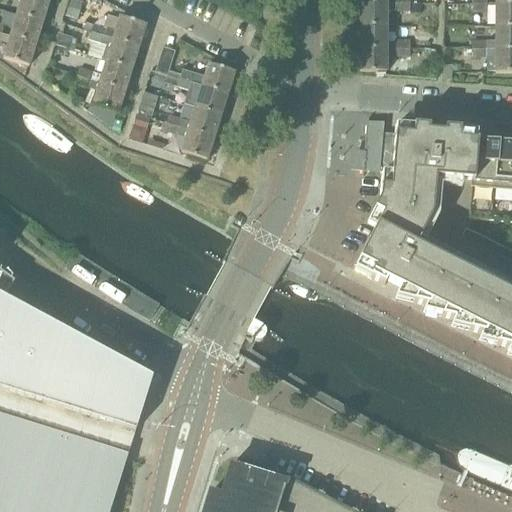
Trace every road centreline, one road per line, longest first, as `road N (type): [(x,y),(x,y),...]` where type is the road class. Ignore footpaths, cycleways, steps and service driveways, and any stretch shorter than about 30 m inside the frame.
road 1 (unclassified): [(499,511),(435,486),(410,492),(194,392)]
road 2 (unclassified): [(194,392),(0,245)]
road 3 (residential): [(511,110),(308,91)]
road 4 (residential): [(308,91),(140,0)]
road 5 (tertiary): [(194,392),(273,234)]
road 6 (tertiary): [(273,234),(291,189),(308,91)]
road 7 (tertiary): [(162,511),(194,392)]
